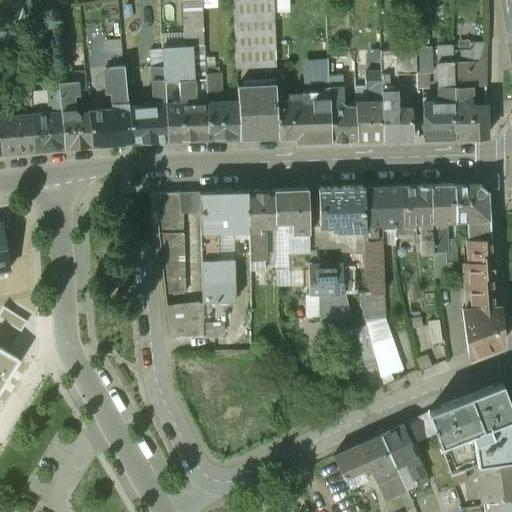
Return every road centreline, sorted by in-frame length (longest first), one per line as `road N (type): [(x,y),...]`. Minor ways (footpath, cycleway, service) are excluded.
road 1 (residential): [(50,177),(164,163),(511,156)]
road 2 (residential): [(211,492),(511,358)]
road 3 (unclassified): [(211,492),(163,408),(146,357),(136,241)]
road 4 (residential): [(63,337),(157,511)]
road 5 (residential): [(50,177),(63,337)]
